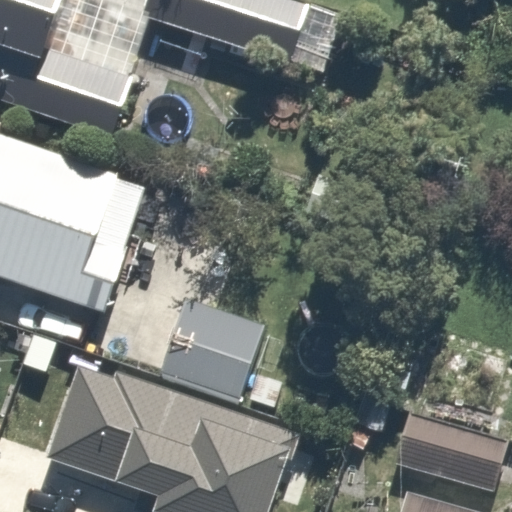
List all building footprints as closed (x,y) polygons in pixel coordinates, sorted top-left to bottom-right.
[(45,49),(61,0),(0,0),(0,101),(112,137),(132,77),(45,49)] [(308,5),(291,0),(148,0),(144,15),(290,62),(308,5)] [(137,179),(0,129),(0,275),(92,308),(137,179)] [(267,330),(178,297),(154,363),(242,395),(267,330)] [(78,370),(44,463),(113,487),(112,490),(156,506),(153,511),(271,511),(299,440),(117,377),(115,383),(78,370)] [(496,438),(398,412),(383,471),(480,496),(496,438)] [(495,511),(394,488),(387,511),(495,511)]
